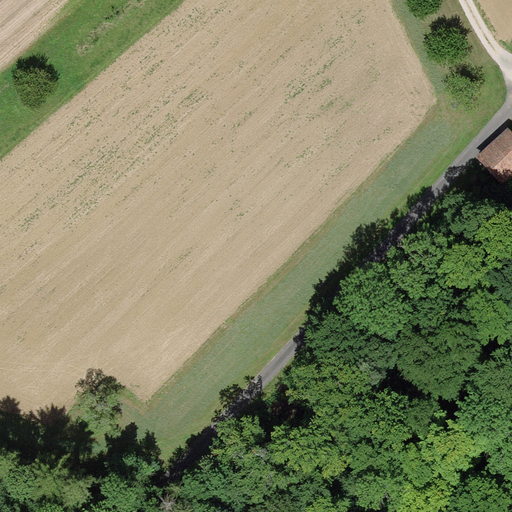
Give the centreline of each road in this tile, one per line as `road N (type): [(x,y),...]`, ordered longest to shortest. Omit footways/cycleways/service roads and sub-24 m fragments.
road 1 (track): [(122,511),(275,364),(482,141),(511,98)]
road 2 (track): [(0,460),(155,484)]
